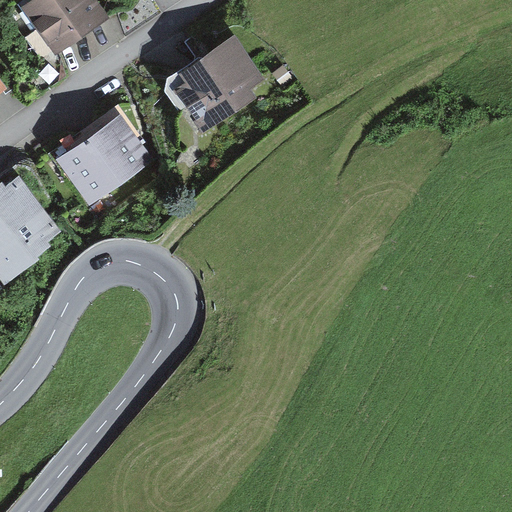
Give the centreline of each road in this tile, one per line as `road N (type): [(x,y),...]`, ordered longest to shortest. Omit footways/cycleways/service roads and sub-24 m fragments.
road 1 (tertiary): [(0,404),(40,354),(73,288),(99,265),(149,267),(177,306),(155,357),(27,511)]
road 2 (residential): [(0,140),(203,0)]
